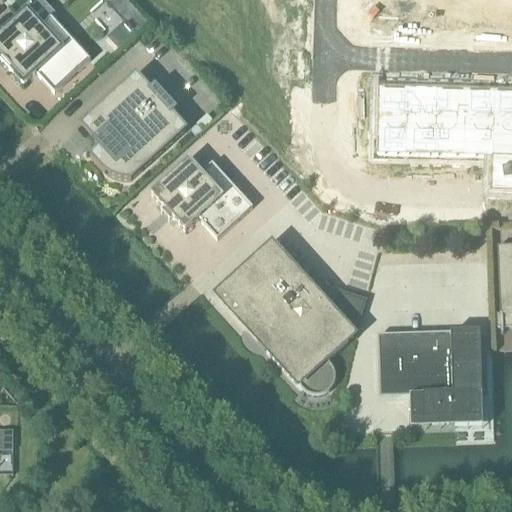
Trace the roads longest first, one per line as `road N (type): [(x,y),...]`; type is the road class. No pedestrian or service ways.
road 1 (tertiary): [(229,511),(0,262)]
road 2 (residential): [(322,59),(511,59)]
road 3 (unknown): [(383,437),(377,340),(387,273)]
